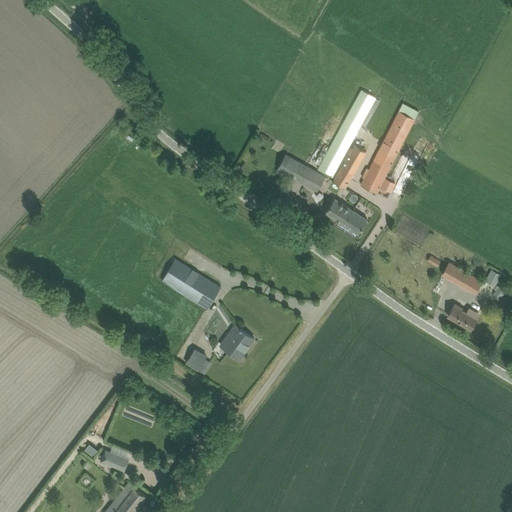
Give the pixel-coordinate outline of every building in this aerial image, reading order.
[(318,168),(332,176),(376,97),(362,89),(318,168)] [(361,183),(377,192),(419,110),(403,102),(361,183)] [(333,180),(345,187),(366,150),(355,144),(333,180)] [(277,168),(317,190),(325,175),(286,153),(277,168)] [(385,177),(381,186),(391,191),(396,182),(385,177)] [(273,197),(285,206),(292,196),(281,187),(273,197)] [(325,212),(358,233),(367,218),(335,197),(325,212)] [(431,254),(427,260),(437,266),(440,261),(432,255),(431,254)] [(132,266),(144,274),(151,263),(139,255),(132,266)] [(162,280),(207,308),(221,286),(176,258),(162,280)] [(442,274),(475,293),(482,280),(449,261),(442,274)] [(492,268),(485,279),(490,282),(494,276),(499,279),(502,274),(492,268)] [(499,286),(495,291),(501,296),(505,291),(499,286)] [(448,315),(471,328),(477,317),(476,317),(478,313),(469,307),(467,312),(462,309),(462,308),(455,303),(448,315)] [(220,320),(216,326),(222,330),(226,324),(220,320)] [(231,352),(240,358),(246,349),(245,349),(253,338),(253,339),(254,338),(235,324),(220,344),(231,352)] [(147,332),(140,335),(143,341),(150,337),(147,332)] [(194,349),(186,361),(198,369),(205,358),(206,357),(194,349)] [(83,449),(92,455),(97,448),(88,442),(83,449)] [(113,452),(108,463),(125,470),(129,459),(113,452)] [(133,511),(147,495),(128,481),(104,511),(133,511)]
